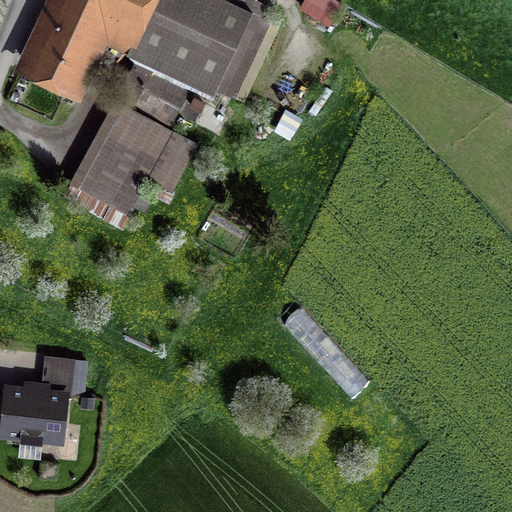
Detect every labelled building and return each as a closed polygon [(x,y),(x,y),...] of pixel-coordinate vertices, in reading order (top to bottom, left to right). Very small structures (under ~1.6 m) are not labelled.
[(57,0),(27,67),(75,89),(98,37),(144,57),(188,77),(238,99),(274,19),(231,0),(230,0),(57,0)] [(338,0),(297,0),(297,1),(326,19),(338,0)] [(185,93),(135,65),(120,93),(169,121),(185,93)] [(172,130),(118,101),(66,197),(120,226),(172,130)] [(68,388),(8,381),(1,437),(61,444),(68,388)]
